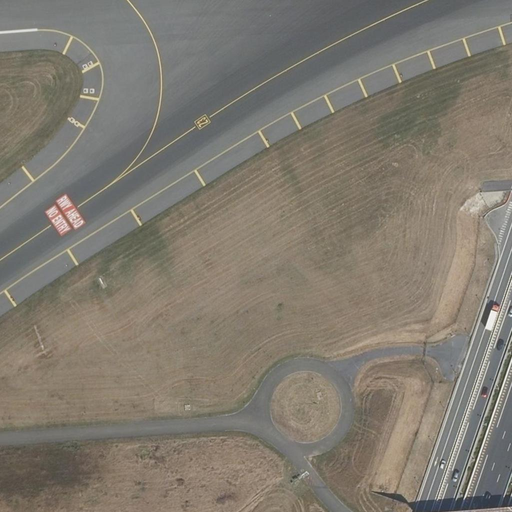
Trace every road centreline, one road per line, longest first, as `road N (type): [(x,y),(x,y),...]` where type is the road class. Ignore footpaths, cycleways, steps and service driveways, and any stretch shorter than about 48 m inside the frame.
road 1 (secondary): [(423,511),(511,249)]
road 2 (motorway): [(511,316),(444,511)]
